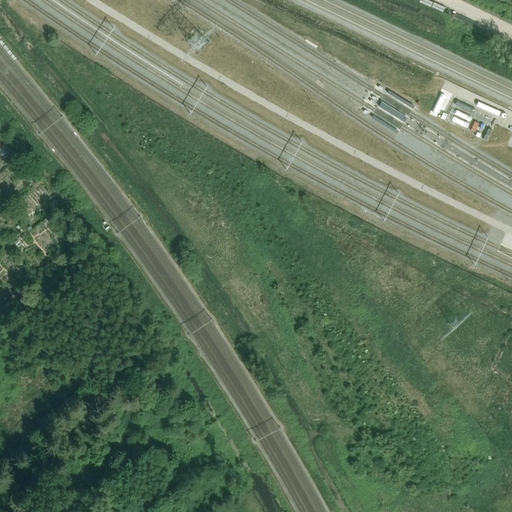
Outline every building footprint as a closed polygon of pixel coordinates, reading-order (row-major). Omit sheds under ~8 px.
[(54,201),(49,205),(53,211),(58,207),(54,201)] [(12,214),(5,219),(9,225),(17,220),(12,214)] [(52,214),(46,219),(49,223),(55,218),(52,214)] [(11,247),(6,251),(10,256),(15,253),(11,247)] [(9,292),(4,297),(8,300),(13,296),(9,292)]
